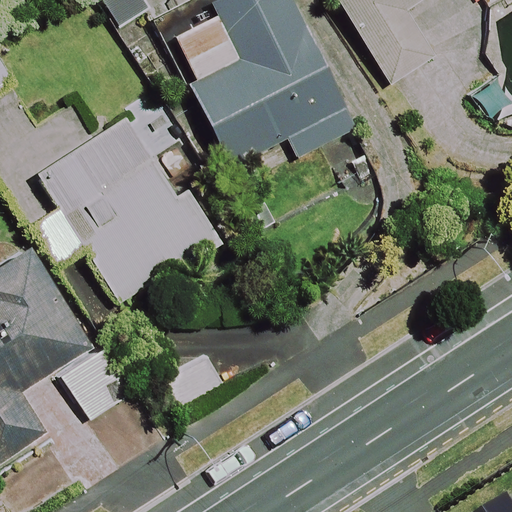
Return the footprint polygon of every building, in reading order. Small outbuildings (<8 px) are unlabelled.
[(143,8),(138,0),(98,0),(115,26),(143,8)] [(208,11),(168,35),(197,83),(185,90),(231,165),(284,133),(298,156),(354,122),(279,0),(212,0),(205,5),(208,11)] [(333,0),(390,89),(431,63),(401,16),(425,0),(333,0)] [(511,5),(470,32),(511,99),(511,5)] [(0,91),(10,85),(0,68),(0,91)] [(123,119),(92,139),(30,178),(50,210),(25,226),(53,271),(83,252),(116,305),(216,241),(184,190),(173,197),(123,119)] [(85,344),(21,248),(0,261),(0,466),(43,438),(13,393),(85,344)] [(131,392),(100,348),(57,377),(88,422),(131,392)] [(221,388),(202,352),(149,380),(168,416),(221,388)] [(46,452),(0,483),(0,511),(35,511),(70,489),(46,452)]
